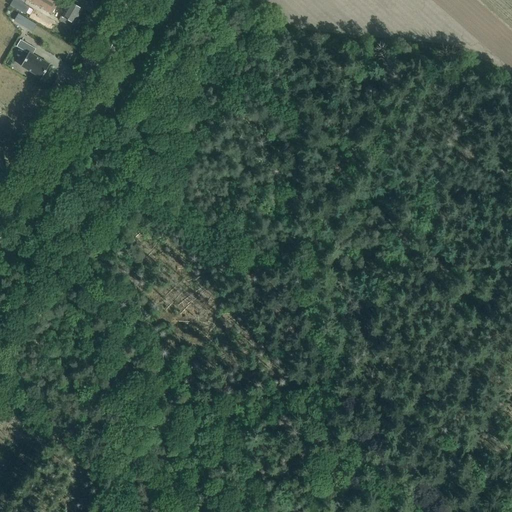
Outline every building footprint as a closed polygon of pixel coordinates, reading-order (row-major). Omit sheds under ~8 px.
[(12,0),(10,4),(10,5),(24,13),(28,6),(24,4),(26,0),(12,0)] [(59,0),(29,0),(51,13),(59,0)] [(71,26),(82,8),(70,1),(67,5),(64,3),(62,7),(65,9),(59,19),(71,26)] [(18,13),(13,20),(28,29),(32,22),(18,13)] [(36,48),(21,39),(17,46),(28,53),(21,65),(41,77),(50,64),(33,54),(36,48)]
